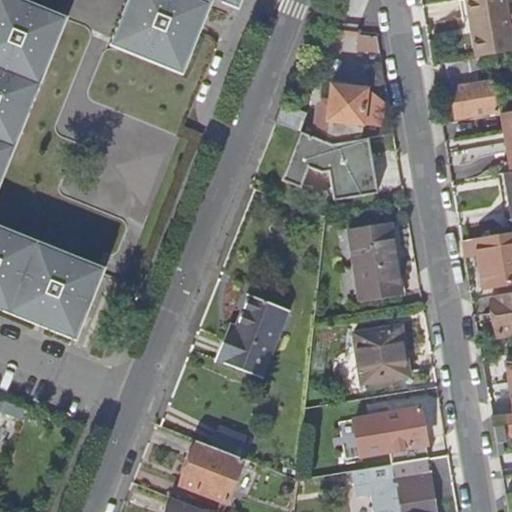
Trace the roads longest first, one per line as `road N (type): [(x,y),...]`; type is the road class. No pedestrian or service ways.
road 1 (residential): [(397,0),(483,511)]
road 2 (residential): [(136,398),(290,0)]
road 3 (residential): [(0,342),(136,398)]
road 4 (residential): [(91,511),(136,398)]
